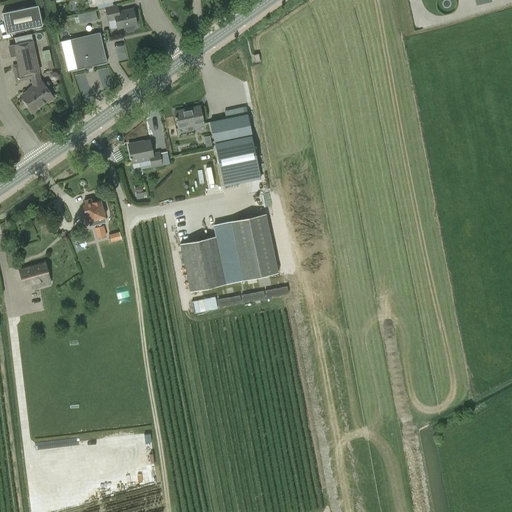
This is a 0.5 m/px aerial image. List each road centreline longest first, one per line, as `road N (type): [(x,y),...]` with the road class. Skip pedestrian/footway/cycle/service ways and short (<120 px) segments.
road 1 (unknown): [(95,119),(130,209),(248,196)]
road 2 (tertiary): [(38,159),(183,57)]
